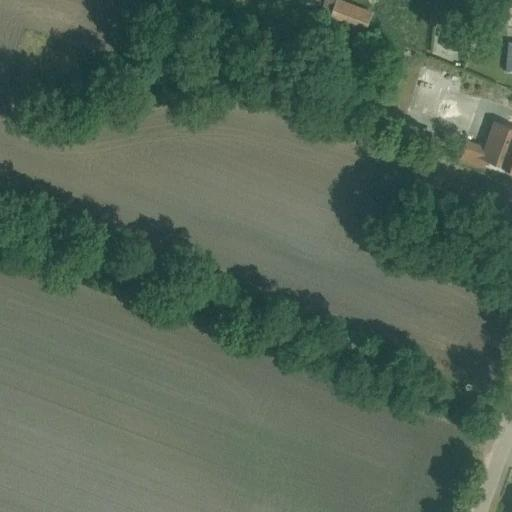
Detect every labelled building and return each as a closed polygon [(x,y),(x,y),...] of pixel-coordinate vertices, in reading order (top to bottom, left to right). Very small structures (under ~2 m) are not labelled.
[(374,17),(341,6),(336,21),(370,31),(374,17)] [(455,41),(453,55),(468,57),(470,43),(455,41)] [(468,85),(425,71),(413,107),(437,115),(444,94),(463,100),(468,85)] [(390,137),(428,152),(434,136),(397,121),(390,137)] [(511,133),(495,127),(484,157),(511,167),(511,133)] [(465,152),(461,163),(482,171),(486,161),(465,152)]
